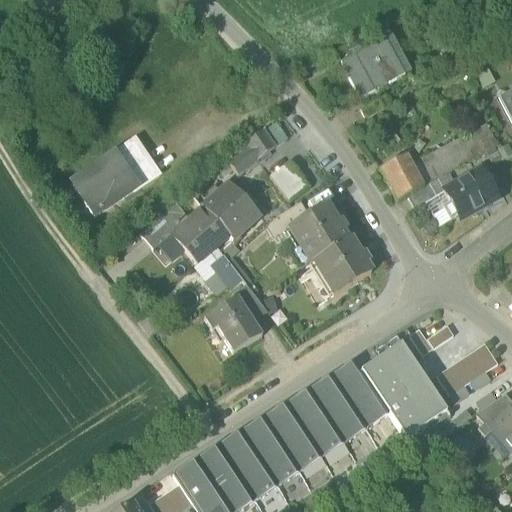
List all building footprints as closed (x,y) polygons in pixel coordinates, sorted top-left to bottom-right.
[(391,38),(383,42),(403,79),(411,74),(391,38)] [(339,66),(359,102),(403,79),(383,42),(339,66)] [(440,56),(452,78),(470,69),(458,46),(440,56)] [(487,71),(475,78),(482,91),(494,84),(487,71)] [(511,79),(499,86),(504,97),(511,92),(511,79)] [(206,111),(229,143),(239,136),(261,121),(239,89),(206,111)] [(359,111),(364,121),(389,108),(383,98),(359,111)] [(263,135),(272,150),(286,138),(275,125),(263,135)] [(486,127),(410,167),(422,189),(425,188),(436,182),(453,172),(498,149),(486,127)] [(227,165),(237,178),(272,150),(263,135),(227,165)] [(246,147),(239,136),(229,143),(218,150),(225,160),(246,147)] [(134,145),(113,159),(135,192),(156,178),(134,145)] [(94,220),(135,192),(113,159),(71,187),(94,220)] [(379,173),(395,203),(405,198),(422,189),(410,167),(406,159),(379,173)] [(304,187),(286,163),(267,178),(285,202),(304,187)] [(456,220),(457,224),(497,201),(481,173),(443,195),(442,195),(449,209),(444,212),(450,224),(456,220)] [(433,200),(418,209),(422,216),(428,213),(438,230),(450,224),(444,212),(449,209),(442,195),(443,195),(436,182),(425,188),(433,200)] [(228,186),(201,209),(227,240),(231,244),(231,245),(259,219),(228,186)] [(405,198),(413,211),(418,209),(433,200),(425,188),(422,189),(405,198)] [(298,207),(277,220),(264,232),(272,244),(285,236),(287,235),(288,234),(287,232),(307,220),(298,207)] [(139,238),(151,253),(158,248),(171,238),(169,236),(185,222),(174,208),(151,228),(139,238)] [(214,251),(227,240),(201,209),(185,222),(169,236),(171,238),(183,253),(195,267),(214,251)] [(309,267),(312,265),(346,245),(340,236),(345,232),(339,223),(334,226),(324,210),(307,220),(287,232),(288,234),(309,267)] [(171,238),(158,248),(171,263),(183,253),(171,238)] [(350,242),(346,245),(312,265),(332,299),(370,276),(371,275),(367,269),(365,266),(369,263),(364,255),(360,257),(350,242)] [(239,254),(230,245),(218,255),(226,266),(239,254)] [(214,251),(195,267),(192,269),(213,298),(226,289),(224,285),(222,286),(211,271),(222,263),(214,251)] [(232,261),(226,266),(245,289),(252,299),(258,294),(232,261)] [(224,285),(226,289),(230,286),(228,283),(234,278),(222,263),(211,271),(222,286),(224,285)] [(134,275),(122,285),(143,310),(155,300),(134,275)] [(236,303),(245,317),(260,309),(254,301),(252,299),(245,289),(232,297),(236,303)] [(216,333),(233,358),(260,340),(251,327),(245,317),(236,303),(203,324),(211,336),(216,333)] [(135,321),(143,332),(161,321),(154,309),(135,321)] [(266,317),(260,309),(245,317),(251,327),(266,317)] [(432,353),(452,340),(445,330),(426,343),(432,353)] [(418,334),(408,340),(421,360),(431,353),(418,334)] [(398,348),(360,375),(389,417),(388,418),(405,442),(445,414),(398,348)] [(483,348),(434,380),(447,400),(462,390),(468,386),(483,376),(496,368),(483,348)] [(192,511),(242,511),(388,418),(389,417),(360,375),(353,365),(216,449),(171,480),(177,489),(190,509),(192,511)] [(489,385),(483,376),(468,386),(474,394),(489,385)] [(462,390),(447,400),(453,408),(468,398),(462,390)] [(480,414),(494,404),(489,396),(474,406),(480,414)] [(476,432),(484,440),(492,433),(489,429),(511,409),(511,407),(504,398),(494,404),(480,414),(474,418),(482,427),(476,432)] [(511,454),(511,455),(511,409),(489,429),(492,433),(511,454)] [(450,425),(457,432),(470,421),(464,414),(450,425)] [(492,433),(484,440),(502,461),(511,454),(492,433)] [(476,445),(454,438),(448,457),(470,464),(476,445)] [(369,450),(363,439),(347,448),(353,459),(369,450)] [(185,511),(190,509),(177,489),(148,509),(150,511),(185,511)]
